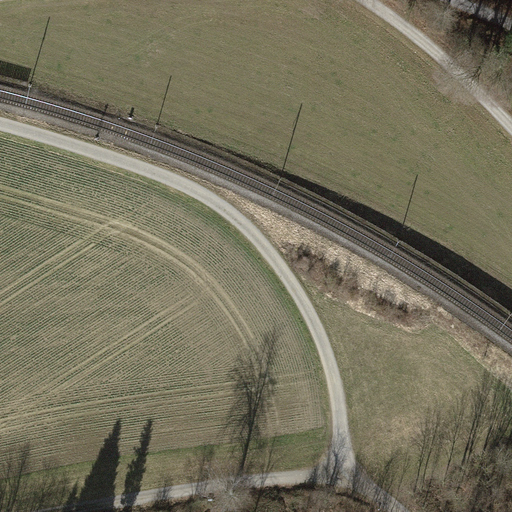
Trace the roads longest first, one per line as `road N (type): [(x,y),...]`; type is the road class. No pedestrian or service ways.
road 1 (track): [(339,475),(340,406),(326,351),(295,286),(249,229),(168,178),(0,124)]
road 2 (track): [(64,511),(299,473),(353,479),(398,511)]
road 3 (track): [(369,0),(511,124)]
